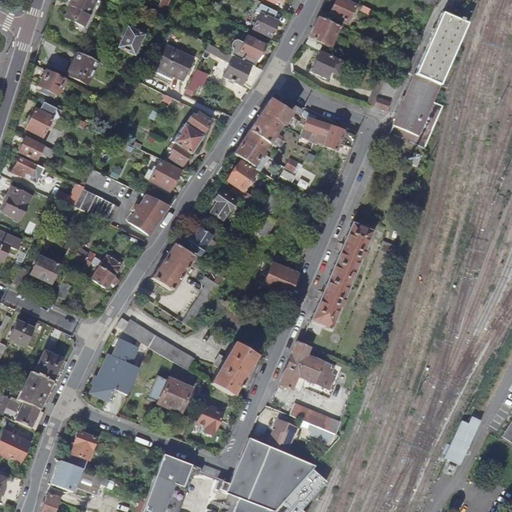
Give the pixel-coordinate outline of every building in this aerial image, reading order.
[(95,1),(94,0),(70,0),(71,0),(63,17),(83,27),(95,1)] [(340,0),(333,0),(327,13),(345,22),(353,6),(340,0)] [(431,7),(423,4),(421,9),(429,12),(431,7)] [(267,9),(255,32),(272,40),(280,25),(276,23),(280,15),(267,9)] [(451,57),(466,23),(462,21),(441,12),(414,74),(439,85),(451,57)] [(142,34),(148,21),(133,13),(117,46),(134,55),(144,35),(142,34)] [(317,17),(304,43),(320,51),(323,44),(329,47),(339,28),(317,17)] [(228,54),(252,66),(255,61),(263,45),(245,36),(242,43),(235,40),(234,40),(233,40),(231,40),(230,41),(229,42),(229,43),(229,44),(229,46),(230,48),(230,49),(231,49),(228,54)] [(207,44),(204,50),(214,54),(217,49),(207,44)] [(158,68),(183,80),(193,58),(168,46),(158,68)] [(309,63),(314,51),(305,47),(298,65),(308,69),(310,64),(309,63)] [(247,88),(258,69),(252,66),(228,54),(217,49),(214,54),(230,62),(222,78),(243,89),(244,87),(247,88)] [(317,52),(307,73),(323,81),(327,73),(334,76),(340,63),(317,52)] [(98,63),(87,58),(77,53),(66,75),(87,85),(98,63)] [(63,80),(44,71),(36,86),(43,90),(41,94),(47,97),(49,93),(55,96),(63,80)] [(195,74),(187,89),(194,93),(199,83),(203,85),(206,79),(195,74)] [(439,85),(414,74),(392,125),(418,136),(432,102),(439,85)] [(366,103),(371,105),(374,97),(388,102),(387,104),(389,105),(397,86),(376,77),(366,103)] [(173,98),(165,95),(163,100),(171,104),(173,98)] [(374,97),(371,105),(385,110),(387,104),(388,102),(374,97)] [(245,131),(240,140),(260,154),(270,139),(277,143),(280,139),(273,134),(278,126),(280,127),(285,119),(287,115),(288,114),(264,99),(244,130),(245,131)] [(418,136),(392,125),(388,134),(423,149),(442,106),(432,102),(418,136)] [(301,113),(302,110),(294,105),(290,111),(299,116),(301,113)] [(42,137),(52,117),(35,109),(25,129),(42,137)] [(309,114),(302,110),(301,113),(301,117),(306,119),(303,125),(299,136),(308,139),(310,132),(326,137),(322,147),(335,151),(337,144),(349,148),(354,136),(314,122),(315,116),(309,114)] [(206,125),(208,121),(198,115),(196,118),(193,116),(187,125),(185,124),(174,141),(175,142),(168,153),(171,156),(169,157),(182,166),(191,154),(193,155),(205,138),(203,136),(209,128),(206,125)] [(297,120),(287,115),(285,119),(295,124),(297,120)] [(313,143),(322,147),(326,137),(310,132),(308,139),(307,141),(313,143)] [(299,136),(297,145),(310,150),(313,143),(307,141),(308,139),(299,136)] [(18,151),(36,160),(42,147),(24,139),(18,151)] [(240,140),(231,154),(252,167),(260,154),(240,140)] [(413,156),(410,164),(416,167),(419,159),(413,156)] [(44,169),(34,164),(33,166),(17,158),(11,171),(36,184),(38,179),(41,181),(44,175),(41,174),(44,169)] [(296,164),(288,160),(284,168),(292,172),(296,164)] [(153,173),(148,180),(168,191),(180,172),(159,161),(155,168),(154,167),(151,171),(153,173)] [(227,183),(242,193),(254,172),(239,163),(227,183)] [(283,170),(279,176),(290,183),(294,176),(283,170)] [(297,185),(305,188),(308,180),(301,177),(297,185)] [(69,198),(72,191),(53,182),(50,188),(69,198)] [(69,198),(77,201),(89,208),(87,214),(109,224),(117,207),(75,185),(72,191),(69,198)] [(8,197),(1,213),(19,221),(31,196),(11,187),(7,197),(8,197)] [(229,193),(223,189),(220,194),(217,192),(212,201),(215,203),(208,213),(221,221),(227,211),(228,211),(233,202),(227,198),(229,193)] [(269,194),(259,212),(272,219),(281,202),(272,197),(273,196),(269,194)] [(242,201),(253,209),(257,202),(246,195),(242,201)] [(169,207),(148,197),(141,207),(139,205),(135,212),(137,214),(131,222),(150,235),(169,207)] [(89,208),(77,201),(73,207),(87,214),(89,208)] [(259,212),(247,236),(253,239),(256,232),(266,237),(275,220),(272,219),(259,212)] [(320,296),(310,321),(328,328),(337,307),(339,308),(342,301),(340,300),(357,259),(359,259),(362,252),(361,252),(370,230),(351,222),(340,248),(320,296)] [(188,237),(182,246),(196,255),(201,248),(208,252),(214,242),(208,238),(209,236),(196,228),(190,238),(188,237)] [(227,236),(240,245),(244,237),(232,229),(227,236)] [(0,260),(2,261),(9,246),(17,249),(21,241),(0,231),(0,260)] [(395,248),(383,243),(380,251),(392,256),(395,248)] [(191,258),(171,244),(149,278),(171,292),(191,258)] [(49,284),(60,260),(42,252),(31,276),(49,284)] [(77,253),(73,261),(76,263),(78,259),(83,262),(82,264),(89,268),(92,263),(85,258),(80,255),(77,253)] [(85,258),(92,263),(96,257),(89,253),(85,258)] [(99,268),(113,278),(122,265),(107,255),(99,268)] [(218,275),(223,278),(229,265),(225,263),(218,275)] [(286,297),(296,274),(270,263),(260,286),(286,297)] [(113,278),(99,268),(91,279),(106,289),(109,285),(113,288),(118,281),(113,278)] [(19,270),(14,282),(21,286),(27,274),(19,270)] [(223,278),(218,275),(217,274),(213,282),(219,285),(223,278)] [(182,322),(192,329),(219,287),(204,277),(200,284),(203,286),(201,291),(182,322)] [(63,283),(56,295),(64,299),(71,286),(63,283)] [(45,302),(52,305),(56,295),(50,292),(45,302)] [(246,314),(214,297),(200,323),(206,327),(208,325),(233,339),(246,314)] [(5,316),(0,327),(5,329),(10,319),(5,316)] [(116,328),(122,331),(127,323),(121,319),(116,328)] [(122,331),(147,348),(186,370),(193,359),(154,336),(129,320),(127,323),(122,331)] [(9,338),(26,346),(33,329),(16,321),(9,338)] [(125,395),(137,369),(128,365),(136,348),(117,339),(110,356),(106,355),(88,392),(107,400),(112,389),(125,395)] [(255,355),(232,342),(223,357),(219,355),(213,364),(217,367),(207,384),(230,397),(255,355)] [(299,344),(295,342),(278,385),(290,391),(296,377),(324,388),(332,367),(310,359),(313,349),(300,344),(299,344)] [(50,381),(53,382),(64,359),(45,351),(35,374),(50,381)] [(27,366),(19,362),(17,367),(25,370),(27,366)] [(16,422),(32,429),(53,382),(50,381),(35,374),(31,372),(21,395),(27,398),(24,406),(16,422)] [(189,391),(157,378),(148,400),(179,413),(189,391)] [(17,403),(24,406),(27,398),(21,395),(17,403)] [(3,396),(0,401),(0,415),(1,416),(9,400),(3,396)] [(284,414),(311,425),(328,432),(335,435),(340,421),(290,401),(284,414)] [(220,414),(202,407),(195,424),(204,428),(203,430),(212,434),(220,414)] [(458,466),(478,421),(470,418),(467,425),(460,421),(443,459),(458,466)] [(276,419),(265,446),(285,454),(296,427),(276,419)] [(511,419),(501,436),(511,443),(511,419)] [(328,432),(311,425),(308,434),(324,441),(328,432)] [(0,454),(19,464),(28,443),(3,432),(0,437),(0,454)] [(70,455),(85,460),(86,460),(94,439),(76,432),(72,444),(73,445),(70,455)] [(166,456),(161,454),(146,493),(139,511),(271,511),(282,500),(311,469),(314,466),(285,454),(265,446),(247,438),(229,480),(219,476),(217,480),(216,482),(213,490),(226,495),(235,498),(230,511),(160,511),(171,484),(179,488),(188,464),(166,456)] [(67,464),(82,470),(85,460),(70,455),(67,464)] [(102,477),(82,470),(67,464),(58,461),(50,484),(71,492),(73,486),(96,494),(102,477)] [(199,469),(188,464),(179,488),(171,484),(160,511),(230,511),(235,498),(226,495),(222,505),(227,507),(226,509),(226,511),(222,511),(177,511),(192,473),(216,482),(217,480),(199,473),(199,471),(199,469)] [(285,509),(282,511),(301,511),(300,511),(326,482),(311,469),(280,504),(285,509)] [(51,511),(57,498),(45,494),(39,511),(51,511)]
